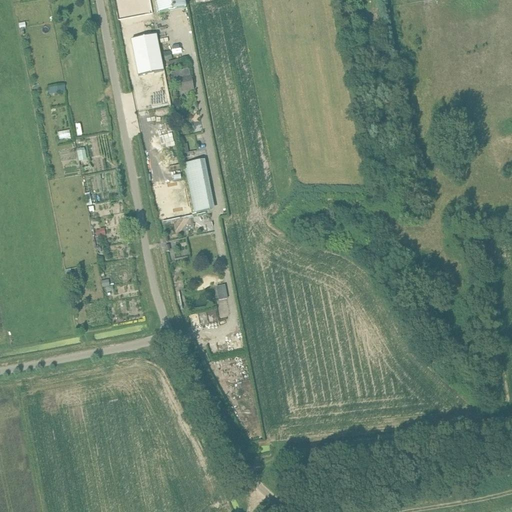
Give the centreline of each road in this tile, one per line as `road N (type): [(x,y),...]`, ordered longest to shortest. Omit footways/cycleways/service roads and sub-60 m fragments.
road 1 (unclassified): [(170,332),(150,272),(99,0)]
road 2 (track): [(242,469),(511,429)]
road 3 (unclassified): [(287,511),(226,447),(170,332)]
road 4 (unclassified): [(0,370),(170,332)]
